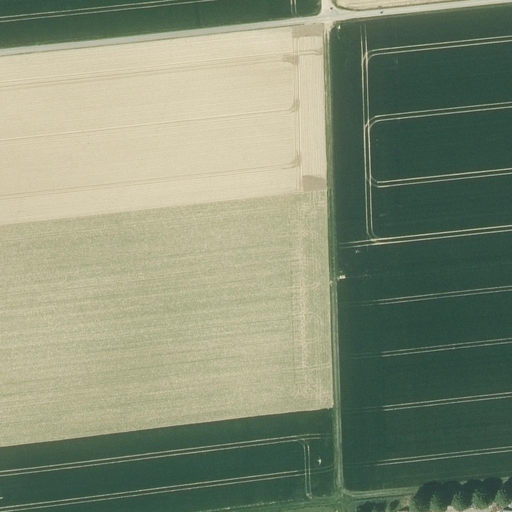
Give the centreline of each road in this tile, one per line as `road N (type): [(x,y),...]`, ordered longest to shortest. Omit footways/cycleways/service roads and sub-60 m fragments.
road 1 (track): [(511,483),(339,503),(325,19)]
road 2 (track): [(325,19),(0,53)]
road 3 (track): [(511,1),(325,19)]
